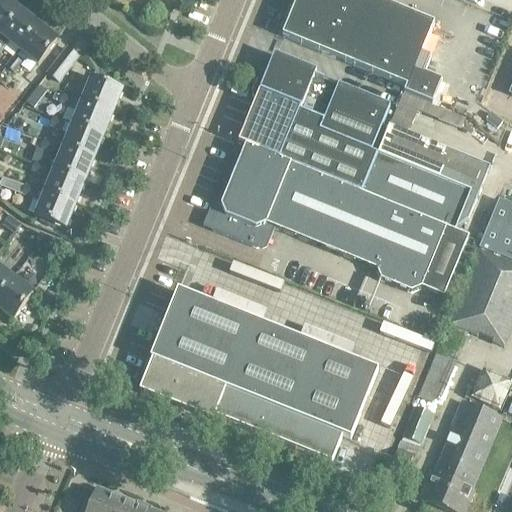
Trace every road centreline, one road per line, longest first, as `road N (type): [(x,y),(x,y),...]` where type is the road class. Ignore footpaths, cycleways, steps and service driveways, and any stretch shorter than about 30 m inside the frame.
road 1 (unclassified): [(53,420),(193,88)]
road 2 (secondary): [(280,511),(53,420)]
road 3 (residential): [(193,88),(152,68),(64,0)]
